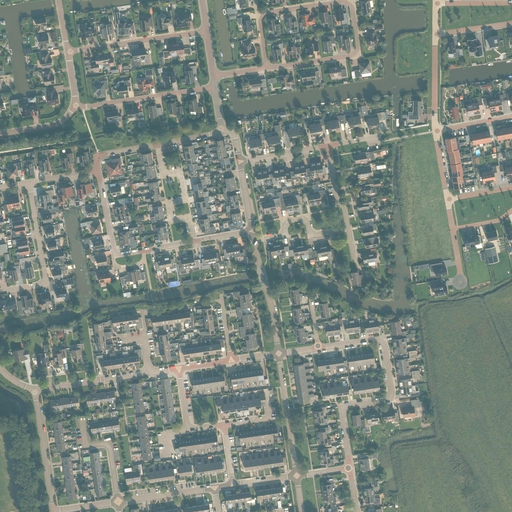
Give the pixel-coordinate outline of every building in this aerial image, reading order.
[(371,12),(372,11),(371,9),(370,8),(369,1),(361,2),(363,15),(371,14),(371,12)] [(337,21),(341,20),(342,24),(348,24),(346,13),(343,14),(342,10),(335,11),(337,21)] [(322,23),(327,22),(328,28),(333,27),(331,15),(328,15),(327,12),(320,13),(322,23)] [(186,14),(178,15),(178,19),(176,19),(177,24),(181,24),(181,26),(188,25),(188,21),(192,21),(190,13),(186,14)] [(302,22),(299,23),(300,31),(304,30),(303,26),(309,25),(309,24),(315,23),(314,17),(309,18),(308,15),(301,16),(302,22)] [(148,31),(150,30),(149,26),(153,26),(151,16),(145,17),(146,20),(141,21),(143,31),(147,31),(148,31)] [(163,29),(168,28),(167,26),(173,25),(172,18),(166,18),(166,17),(157,18),(158,29),(160,29),(160,30),(163,29)] [(244,32),(252,31),(250,20),(244,21),(244,17),(237,18),(238,24),(243,24),(244,32)] [(291,27),(292,33),(298,32),(297,25),(293,25),(292,17),(285,18),(287,28),(291,27)] [(38,32),(44,31),(43,26),(46,26),(45,18),(36,20),(37,27),(38,32)] [(274,34),(281,34),(279,26),(276,26),(275,19),(268,20),(270,30),(273,30),(274,34)] [(120,24),(119,25),(120,27),(120,28),(121,34),(121,35),(129,33),(128,33),(128,30),(134,29),(133,23),(127,24),(127,23),(126,20),(119,21),(120,24)] [(104,27),(101,28),(102,37),(108,37),(108,34),(114,33),(112,24),(104,25),(104,27)] [(82,37),(81,37),(82,40),(86,40),(86,37),(89,37),(88,34),(95,33),(94,26),(89,26),(89,27),(87,27),(87,26),(80,27),(82,37)] [(369,37),(366,37),(367,45),(377,43),(376,36),(375,36),(375,30),(368,31),(369,37)] [(339,43),(342,43),(343,49),(350,48),(349,39),(344,39),(343,35),(337,36),(339,43)] [(488,39),(484,39),(486,49),(490,49),(489,47),(498,46),(497,41),(503,41),(503,40),(498,41),(498,35),(491,36),(491,37),(488,38),(488,39)] [(41,50),(47,49),(46,44),(49,43),(48,36),(38,38),(39,45),(40,45),(41,50)] [(328,41),(323,42),(325,52),(323,52),(325,52),(332,51),(331,44),(335,43),(334,36),(327,37),(328,41)] [(470,39),(470,40),(467,40),(468,43),(467,44),(468,48),(469,48),(469,51),(469,52),(475,51),(475,56),(482,55),(481,46),(481,45),(477,46),(476,39),(473,39),(473,38),(470,39)] [(244,50),(243,50),(244,58),(256,57),(255,48),(252,49),(251,42),(243,43),(244,50)] [(454,42),(447,43),(448,53),(453,53),(454,58),(460,57),(460,56),(463,56),(462,49),(459,49),(455,49),(454,42)] [(179,43),(179,44),(176,44),(177,55),(187,53),(187,55),(191,54),(190,52),(194,51),(193,44),(189,44),(190,48),(186,48),(185,47),(183,48),(183,43),(179,43)] [(283,51),(282,43),(279,44),(279,49),(273,50),(275,59),(274,59),(274,60),(281,59),(281,58),(280,51),(283,51)] [(313,51),(315,50),(315,51),(319,50),(318,43),(312,44),(305,45),(307,55),(313,54),(313,51)] [(173,45),(173,44),(169,45),(170,51),(163,52),(164,58),(168,57),(168,56),(177,55),(176,44),(173,45)] [(297,47),(295,48),(295,46),(288,47),(289,57),(296,56),(296,53),(298,53),(301,53),(300,47),(297,47)] [(145,48),(139,49),(140,60),(146,59),(147,64),(150,63),(149,56),(146,57),(145,50),(145,48)] [(134,58),(130,59),(131,66),(135,65),(141,64),(140,60),(139,49),(132,50),(134,58)] [(42,60),(40,60),(42,67),(50,66),(52,66),(52,64),(53,63),(52,61),(52,60),(51,59),(49,59),(48,53),(41,54),(42,60)] [(104,55),(102,56),(103,64),(103,67),(108,67),(114,66),(113,58),(108,58),(108,55),(108,54),(105,54),(104,55)] [(92,61),(92,62),(93,71),(99,70),(99,65),(103,64),(102,56),(99,56),(98,55),(95,56),(96,56),(96,61),(92,61)] [(360,69),(354,70),(355,77),(360,77),(360,76),(362,76),(361,74),(366,73),(371,73),(370,68),(369,63),(359,64),(360,69)] [(185,71),(186,83),(188,82),(188,83),(190,83),(193,82),(194,81),(193,74),(197,74),(196,66),(188,67),(189,71),(185,71)] [(337,67),(334,68),(329,69),(330,76),(341,75),(341,77),(347,76),(346,69),(340,70),(340,67),(337,68),(337,67)] [(45,77),(44,78),(45,85),(55,83),(54,76),(51,77),(50,71),(44,71),(45,77)] [(315,84),(321,83),(319,76),(316,77),(315,71),(301,73),(303,81),(314,80),(315,84)] [(168,77),(164,77),(165,87),(172,86),(172,82),(176,81),(174,72),(167,73),(168,77)] [(289,85),(294,84),(293,78),(288,79),(288,75),(281,76),(282,87),(289,86),(289,85)] [(254,80),(250,80),(249,82),(250,84),(251,84),(251,88),(262,87),(262,88),(267,87),(265,79),(260,80),(260,79),(257,79),(255,78),(254,80)] [(139,80),(140,91),(148,90),(147,87),(153,86),(152,80),(146,81),(146,79),(139,80)] [(101,84),(94,85),(95,92),(98,92),(98,97),(105,96),(104,89),(108,89),(107,80),(101,81),(101,84)] [(118,82),(114,87),(117,89),(118,90),(119,94),(128,93),(127,87),(131,86),(130,80),(119,82),(118,82)] [(56,103),(59,103),(58,94),(55,95),(54,88),(46,89),(47,96),(48,104),(51,104),(51,105),(56,104),(56,103)] [(499,110),(502,109),(501,101),(505,101),(503,94),(498,95),(497,99),(494,100),(496,111),(499,110)] [(32,102),(32,105),(29,105),(29,104),(20,105),(20,106),(21,106),(21,107),(20,107),(20,108),(20,109),(20,110),(21,111),(22,116),(31,115),(30,112),(37,111),(36,104),(36,101),(35,101),(35,97),(28,98),(29,102),(32,102)] [(489,104),(490,111),(494,111),(496,111),(494,100),(491,100),(489,97),(484,98),(485,104),(489,104)] [(481,99),(475,100),(475,103),(472,104),(474,115),(476,114),(480,113),(478,106),(482,105),(481,99)] [(190,111),(195,110),(196,114),(203,113),(202,106),(198,107),(196,100),(189,101),(190,111)] [(422,101),(413,101),(413,112),(409,112),(409,119),(417,119),(417,115),(422,115),(422,110),(422,107),(422,101)] [(466,108),(468,116),(471,115),(472,115),(474,115),(472,104),(469,104),(467,101),(461,102),(463,108),(466,108)] [(170,114),(176,113),(176,112),(179,112),(179,113),(183,112),(182,106),(178,107),(176,108),(175,103),(168,104),(170,114)] [(162,108),(158,108),(158,109),(156,109),(156,106),(149,107),(150,117),(157,116),(157,115),(159,115),(163,114),(162,108)] [(368,114),(366,106),(361,107),(361,108),(362,112),(363,118),(364,122),(367,122),(368,128),(373,127),(372,118),(371,115),(370,116),(368,114)] [(457,107),(450,108),(450,112),(449,112),(450,115),(451,115),(452,119),(459,118),(457,107)] [(134,109),(127,110),(128,118),(137,116),(137,120),(143,119),(143,112),(139,113),(138,108),(134,109)] [(108,120),(119,119),(119,121),(122,120),(121,116),(118,117),(118,111),(106,113),(108,120)] [(361,125),(360,119),(363,118),(362,112),(356,113),(357,116),(353,117),(355,126),(361,125)] [(380,126),(379,120),(381,119),(382,120),(385,120),(384,112),(375,114),(375,117),(372,118),(373,127),(380,126)] [(344,115),(345,121),(349,121),(350,127),(355,126),(353,117),(350,117),(350,114),(344,115)] [(338,123),(343,122),(342,116),(335,117),(336,120),(332,121),(333,130),(340,129),(338,123)] [(333,130),(332,121),(329,121),(328,118),(322,119),(324,126),(327,125),(328,131),(333,130)] [(324,126),(322,119),(317,120),(318,123),(314,124),(316,133),(322,132),(321,126),(324,126)] [(305,122),(306,129),(309,128),(311,134),(316,133),(314,124),(311,125),(311,121),(305,122)] [(301,136),(300,130),(303,129),(302,123),(296,124),(293,124),(292,124),(294,137),(301,136)] [(285,132),(288,132),(289,138),(294,137),(292,124),(290,124),(289,125),(284,126),(285,132)] [(272,136),(274,145),(280,144),(279,138),(282,137),(280,125),(277,126),(277,128),(274,129),(276,135),(272,136)] [(508,141),(510,141),(510,138),(508,128),(502,129),(504,139),(507,138),(508,141)] [(489,145),(491,144),(489,131),(483,132),(485,142),(488,142),(489,145)] [(485,145),(485,142),(483,132),(477,134),(479,143),(482,143),(483,146),(485,145)] [(267,140),(268,146),(274,145),(272,136),(269,136),(268,133),(263,134),(264,141),(267,140)] [(264,141),(263,134),(258,135),(258,138),(254,139),(256,148),(262,147),(261,141),(264,141)] [(245,137),(246,144),(250,143),(251,149),(256,148),(254,139),(251,139),(251,137),(245,137)] [(460,145),(459,143),(446,145),(447,151),(448,151),(457,149),(457,146),(460,145)] [(197,144),(184,147),(184,149),(185,152),(194,151),(193,147),(197,147),(197,144)] [(83,156),(79,156),(77,157),(77,163),(80,162),(81,165),(87,164),(87,160),(91,159),(89,151),(83,153),(83,156)] [(364,153),(364,155),(355,156),(356,163),(364,162),(367,161),(366,159),(370,158),(369,152),(364,153)] [(68,154),(66,154),(66,158),(61,159),(63,169),(70,167),(69,163),(74,163),(72,153),(68,154)] [(451,163),(460,161),(460,157),(463,157),(462,155),(449,157),(451,163)] [(197,163),(200,162),(200,160),(196,160),(195,157),(195,156),(186,158),(186,159),(187,162),(186,162),(187,165),(189,164),(197,163)] [(107,170),(108,170),(121,168),(120,168),(119,165),(121,164),(122,164),(120,158),(111,160),(112,163),(107,164),(106,163),(107,170)] [(30,160),(30,164),(26,165),(27,175),(34,173),(33,165),(36,165),(35,159),(30,160)] [(48,164),(47,160),(45,160),(45,159),(44,159),(42,159),(42,160),(42,161),(40,161),(41,166),(40,166),(41,172),(50,171),(48,164)] [(22,169),(21,162),(14,164),(14,167),(7,168),(8,174),(8,179),(13,178),(12,177),(18,176),(17,170),(22,169)] [(321,174),(326,173),(328,173),(327,167),(325,167),(322,168),(321,162),(316,163),(317,172),(321,171),(321,174)] [(199,169),(203,168),(202,165),(198,166),(197,163),(189,164),(189,168),(189,171),(190,171),(190,170),(198,169),(199,169)] [(218,169),(218,171),(218,172),(219,171),(220,173),(223,173),(223,170),(231,169),(231,166),(230,167),(230,163),(221,164),(222,168),(218,169)] [(309,170),(310,176),(314,176),(314,173),(317,172),(316,163),(310,164),(311,170),(309,170)] [(508,168),(506,164),(501,165),(502,172),(506,171),(507,179),(511,177),(511,172),(511,167),(508,168)] [(300,166),(301,175),(305,174),(305,177),(310,176),(309,170),(306,171),(305,165),(300,166)] [(364,166),(364,168),(357,170),(359,178),(368,177),(367,169),(371,169),(370,165),(364,166)] [(295,173),(292,173),(290,174),(290,172),(289,172),(291,180),(298,179),(298,176),(301,175),(300,166),(294,167),(295,173)] [(497,172),(496,166),(491,167),(491,171),(487,171),(489,182),(495,181),(494,173),(497,172)] [(120,168),(121,168),(108,170),(107,170),(107,171),(109,177),(114,176),(115,179),(124,177),(123,171),(121,171),(120,168)] [(462,175),(463,174),(462,171),(465,170),(465,168),(452,170),(453,176),(462,175)] [(190,174),(190,176),(200,175),(200,177),(204,176),(204,174),(203,172),(199,172),(199,169),(198,169),(190,170),(190,171),(190,174)] [(290,183),(289,180),(291,180),(289,172),(285,173),(284,169),(279,170),(280,179),(284,178),(285,184),(290,183)] [(483,169),(478,170),(479,176),(482,175),(483,183),(489,182),(487,171),(484,172),(483,169)] [(143,176),(144,180),(146,180),(146,181),(152,180),(152,177),(157,176),(157,174),(156,174),(155,170),(147,172),(148,175),(143,176)] [(272,177),(271,176),(269,176),(268,170),(262,171),(264,181),(264,184),(268,183),(273,182),(272,177)] [(273,182),(273,183),(277,183),(277,180),(280,179),(279,170),(273,171),(274,177),(272,177),(273,182)] [(264,181),(262,171),(256,172),(258,178),(255,179),(256,186),(261,186),(260,181),(264,181)] [(220,174),(221,176),(222,181),(226,181),(226,184),(235,183),(234,179),(235,179),(234,176),(227,178),(227,175),(226,173),(220,174)] [(202,185),(206,184),(205,179),(205,177),(199,178),(199,180),(199,183),(193,184),(193,187),(194,187),(194,190),(203,189),(202,185)] [(373,180),(364,182),(365,186),(360,187),(361,192),(362,195),(371,193),(373,193),(374,192),(374,189),(373,188),(370,188),(370,186),(373,186),(374,187),(381,186),(380,180),(373,182),(373,180)] [(464,186),(463,183),(466,182),(466,180),(453,182),(454,188),(464,186)] [(117,184),(118,187),(111,189),(112,195),(122,193),(121,187),(126,186),(125,182),(117,184)] [(85,184),(87,193),(87,195),(89,195),(91,196),(96,195),(95,189),(92,189),(91,183),(85,184)] [(223,188),(224,192),(224,194),(230,193),(229,190),(236,188),(236,186),(235,186),(235,183),(226,184),(227,188),(223,188)] [(79,198),(84,197),(85,196),(87,195),(87,193),(85,184),(80,185),(81,191),(78,192),(79,198)] [(71,199),(76,198),(75,192),(72,193),(71,186),(66,187),(67,196),(71,196),(71,199)] [(64,197),(67,196),(66,187),(60,188),(62,195),(59,195),(60,201),(65,201),(64,197)] [(208,191),(203,192),(203,189),(194,190),(195,194),(194,194),(195,196),(202,195),(202,198),(209,197),(208,191)] [(45,191),(45,195),(39,196),(40,201),(52,199),(51,196),(54,194),(54,190),(45,191)] [(320,197),(324,197),(324,196),(326,195),(325,190),(323,190),(317,191),(317,194),(314,195),(315,204),(321,203),(320,197)] [(158,194),(158,193),(151,194),(150,195),(151,198),(146,199),(147,202),(160,199),(159,197),(158,194)] [(237,194),(230,195),(230,193),(224,194),(225,199),(229,198),(230,202),(238,200),(237,197),(238,197),(237,194)] [(304,200),(309,200),(310,205),(315,204),(314,195),(310,196),(310,193),(303,194),(304,200)] [(295,195),(295,197),(296,201),(291,201),(293,211),(299,209),(298,204),(301,203),(300,197),(299,197),(299,195),(295,195)] [(7,203),(4,205),(5,212),(9,211),(8,209),(14,208),(12,197),(6,198),(7,203)] [(203,200),(196,202),(196,204),(197,204),(198,208),(206,206),(205,203),(209,202),(209,197),(202,198),(203,200)] [(275,207),(281,206),(281,205),(279,198),(272,200),(273,203),(268,203),(270,213),(276,212),(275,207)] [(41,207),(47,206),(47,209),(48,208),(54,208),(53,204),(52,199),(40,201),(41,207)] [(283,200),(284,206),(287,205),(288,212),(293,211),(291,201),(288,202),(288,199),(283,200)] [(364,200),(365,203),(358,204),(359,210),(369,208),(368,205),(372,204),(371,199),(364,200)] [(238,200),(230,202),(230,205),(226,206),(227,212),(233,211),(233,207),(240,206),(239,204),(238,200)] [(259,202),(260,208),(264,208),(265,214),(270,213),(268,203),(265,204),(265,201),(259,202)] [(114,208),(115,211),(116,212),(116,214),(125,212),(124,208),(127,208),(126,202),(119,204),(120,207),(115,207),(115,208),(114,208)] [(155,203),(149,205),(150,210),(154,209),(155,213),(163,211),(162,208),(163,208),(162,205),(155,206),(155,203)] [(98,214),(97,207),(89,208),(89,205),(82,206),(83,211),(84,212),(87,211),(88,216),(94,215),(94,217),(97,216),(98,215),(98,214)] [(198,212),(198,214),(205,213),(205,216),(212,215),(211,209),(207,210),(206,206),(198,208),(198,212)] [(43,216),(44,222),(53,221),(52,215),(56,214),(56,211),(49,212),(49,215),(43,216)] [(151,217),(152,223),(158,221),(158,219),(165,217),(164,215),(163,211),(155,213),(155,216),(151,217)] [(233,211),(227,212),(228,217),(232,216),(233,220),(241,218),(240,214),(241,214),(241,212),(234,213),(233,211)] [(367,215),(361,217),(362,223),(375,220),(373,211),(367,212),(367,215)] [(123,222),(130,221),(129,216),(126,216),(125,212),(116,214),(117,216),(116,217),(117,220),(118,220),(122,220),(123,222)] [(206,218),(199,219),(200,222),(201,226),(209,224),(208,220),(213,220),(212,215),(205,216),(206,218)] [(17,218),(11,219),(11,222),(14,222),(15,228),(25,226),(24,220),(17,221),(17,218)] [(229,224),(230,229),(241,227),(241,224),(243,224),(242,221),(242,222),(241,218),(233,220),(233,223),(229,224)] [(92,234),(102,232),(100,223),(94,224),(93,221),(86,222),(87,228),(91,227),(92,234)] [(55,235),(54,231),(59,230),(58,224),(51,226),(52,229),(45,230),(46,236),(51,235),(55,235)] [(159,224),(152,225),(153,231),(158,230),(158,233),(167,232),(166,228),(167,228),(166,225),(159,227),(159,224)] [(201,229),(201,232),(204,231),(204,234),(215,232),(214,227),(210,227),(209,224),(201,226),(201,229)] [(369,225),(369,228),(363,229),(364,235),(373,234),(373,231),(376,230),(375,224),(369,225)] [(16,230),(13,231),(13,234),(14,237),(20,236),(19,233),(26,232),(25,226),(15,228),(16,230)] [(130,237),(129,233),(133,233),(132,231),(119,233),(120,239),(130,237)] [(498,239),(496,231),(485,234),(487,241),(498,239)] [(155,238),(156,243),(162,242),(161,239),(168,238),(168,235),(167,235),(167,232),(158,233),(159,237),(155,238)] [(481,243),(479,235),(478,236),(477,235),(473,236),(473,235),(468,236),(468,237),(464,238),(465,247),(470,246),(470,247),(475,246),(475,245),(479,244),(479,243),(481,243)] [(138,246),(137,240),(134,240),(134,236),(130,237),(120,239),(121,245),(130,243),(131,247),(136,246),(138,246)] [(365,242),(366,248),(376,247),(376,244),(378,243),(377,237),(368,238),(368,241),(365,242)] [(54,242),(47,243),(49,250),(54,249),(54,253),(61,252),(60,248),(59,248),(58,244),(60,244),(60,238),(54,239),(54,242)] [(21,242),(20,239),(12,240),(13,245),(14,246),(18,245),(19,248),(29,247),(28,241),(21,242)] [(90,245),(94,245),(95,249),(104,247),(103,240),(97,242),(96,239),(89,240),(90,245)] [(238,256),(244,255),(247,255),(246,249),(243,249),(243,248),(239,249),(238,243),(232,245),(234,254),(238,253),(238,256)] [(276,245),(278,254),(285,253),(285,257),(290,257),(289,250),(288,246),(283,247),(283,244),(276,245)] [(307,249),(306,244),(299,246),(301,255),(308,254),(309,258),(313,257),(312,251),(312,248),(307,249)] [(224,252),(225,259),(231,258),(230,255),(234,254),(232,245),(226,246),(227,251),(224,252)] [(267,251),(269,258),(272,257),(272,255),(278,254),(276,245),(270,246),(271,250),(267,251)] [(330,250),(330,245),(323,246),(325,256),(331,255),(332,257),(335,256),(334,249),(330,250)] [(301,255),(299,246),(294,247),(294,249),(289,250),(290,257),(295,256),(301,255)] [(325,256),(323,246),(317,247),(317,250),(312,251),(313,257),(318,256),(319,260),(326,259),(325,256)] [(24,257),(23,254),(30,253),(29,247),(19,248),(19,252),(16,252),(17,258),(24,257)] [(495,247),(485,249),(489,264),(495,262),(494,259),(497,258),(495,247)] [(371,254),(363,255),(364,263),(364,262),(368,262),(369,265),(370,266),(375,265),(374,261),(377,260),(376,255),(377,255),(376,249),(370,250),(371,254)] [(216,263),(221,262),(220,256),(217,256),(216,250),(210,252),(211,261),(215,260),(216,263)] [(62,258),(64,258),(63,255),(65,255),(65,252),(63,252),(54,253),(55,256),(50,257),(51,264),(55,263),(56,265),(63,263),(62,258)] [(209,264),(209,265),(208,262),(211,261),(210,252),(204,253),(205,258),(201,259),(202,263),(201,263),(202,270),(210,268),(209,264)] [(98,265),(107,264),(106,257),(99,258),(99,255),(92,256),(93,262),(97,261),(98,265)] [(189,265),(192,265),(193,267),(199,267),(197,260),(194,260),(193,255),(187,256),(189,265)] [(170,269),(176,267),(174,261),(171,261),(170,256),(164,257),(165,266),(169,266),(170,269)] [(189,265),(187,256),(181,257),(182,263),(179,263),(180,270),(190,268),(189,265)] [(28,257),(19,259),(20,264),(22,263),(23,268),(25,268),(27,278),(31,277),(32,278),(32,277),(34,277),(32,267),(30,267),(29,265),(30,265),(29,261),(28,257)] [(158,258),(159,264),(156,264),(157,271),(158,275),(161,274),(160,270),(163,270),(162,267),(165,266),(164,257),(158,258)] [(447,275),(446,267),(442,268),(441,263),(429,265),(431,272),(435,271),(436,277),(447,275)] [(9,271),(10,281),(18,280),(17,273),(20,273),(19,266),(14,267),(14,270),(9,271)] [(66,270),(65,266),(58,267),(59,271),(52,272),(53,278),(62,277),(63,276),(65,274),(65,273),(67,273),(66,269),(66,270)] [(111,280),(109,273),(106,273),(106,270),(97,272),(97,275),(99,275),(100,282),(111,280)] [(138,283),(138,280),(141,279),(141,280),(145,279),(143,272),(140,273),(139,270),(133,271),(136,284),(138,283)] [(126,282),(133,281),(133,284),(136,284),(133,271),(127,272),(128,275),(125,276),(126,282)] [(362,275),(362,277),(359,278),(358,272),(349,273),(350,278),(351,278),(352,284),(357,283),(358,286),(364,285),(362,275)] [(58,290),(56,291),(57,297),(67,296),(66,289),(65,289),(64,283),(65,283),(65,285),(74,284),(73,278),(56,281),(57,284),(58,290)] [(447,294),(446,286),(442,287),(442,283),(431,284),(432,291),(434,291),(435,296),(447,294)] [(299,294),(298,289),(291,290),(291,294),(290,294),(291,298),(302,296),(302,294),(299,294)] [(240,291),(234,292),(235,297),(239,297),(240,302),(250,300),(249,294),(241,295),(240,291)] [(45,301),(51,300),(50,294),(44,295),(44,293),(37,294),(39,304),(46,303),(45,301)] [(33,299),(30,299),(28,300),(27,296),(21,297),(23,306),(29,305),(29,307),(34,306),(33,299)] [(293,305),(300,304),(300,299),(303,298),(302,296),(291,298),(291,302),(292,302),(293,305)] [(3,299),(0,299),(0,310),(6,309),(6,311),(17,309),(15,300),(10,301),(8,302),(8,299),(3,300),(3,299)] [(250,311),(249,307),(251,307),(250,300),(240,302),(241,307),(236,307),(237,312),(243,311),(244,315),(252,313),(251,311),(250,311)] [(328,308),(327,303),(319,304),(320,307),(319,307),(320,311),(331,309),(331,308),(331,307),(328,308)] [(302,313),(301,308),(293,309),(294,313),(293,313),(293,317),(305,315),(305,313),(302,313)] [(320,315),(321,315),(322,318),(329,317),(329,312),(332,312),(331,309),(320,311),(320,315)] [(243,321),(253,320),(252,314),(252,313),(244,315),(243,311),(237,312),(238,317),(242,317),(243,321)] [(185,324),(188,323),(189,328),(194,328),(193,322),(194,322),(193,312),(190,313),(190,312),(183,313),(184,321),(185,324)] [(137,329),(137,331),(140,331),(139,328),(143,328),(141,317),(138,318),(138,314),(131,315),(132,323),(136,323),(137,329)] [(171,315),(172,323),(175,322),(176,328),(179,328),(177,314),(171,315)] [(198,320),(199,322),(213,320),(212,314),(204,315),(204,319),(198,320)] [(164,332),(167,331),(166,330),(164,315),(158,316),(159,325),(163,324),(164,332)] [(294,321),(295,321),(295,324),(303,323),(302,318),(305,317),(309,317),(309,315),(305,315),(293,317),(294,321)] [(127,330),(125,316),(119,317),(120,325),(124,325),(124,330),(125,333),(128,333),(127,330)] [(114,332),(117,332),(116,326),(120,325),(119,317),(112,318),(113,320),(110,320),(111,325),(113,325),(114,332)] [(103,325),(108,325),(109,326),(111,325),(110,320),(108,321),(108,322),(94,324),(95,330),(103,329),(103,325)] [(253,320),(243,321),(244,327),(239,328),(240,332),(246,331),(246,328),(254,327),(253,320)] [(379,322),(374,323),(374,320),(371,321),(373,332),(377,332),(377,331),(380,330),(379,322)] [(345,325),(346,333),(349,332),(349,333),(353,333),(351,321),(349,321),(350,324),(345,325)] [(357,331),(360,331),(359,323),(354,324),(354,321),(351,321),(353,333),(357,332),(357,331)] [(365,325),(366,332),(369,332),(369,333),(373,332),(371,321),(369,321),(370,324),(365,325)] [(402,332),(400,322),(390,323),(392,334),(396,333),(397,337),(405,335),(405,331),(402,332)] [(338,334),(341,334),(340,326),(335,326),(334,323),(332,324),(334,335),(338,335),(338,334)] [(326,328),(327,336),(330,335),(330,336),(334,335),(332,324),(330,324),(331,327),(326,328)] [(200,332),(201,335),(215,333),(214,327),(206,328),(206,331),(200,332)] [(305,333),(304,328),(296,329),(297,332),(295,332),(296,336),(308,334),(308,332),(305,333)] [(173,331),(167,332),(167,334),(159,335),(160,342),(168,341),(168,337),(174,336),(173,333),(173,331)] [(246,331),(240,332),(241,337),(245,336),(246,341),(256,340),(255,333),(247,335),(246,331)] [(97,343),(105,342),(105,338),(111,337),(110,334),(96,337),(97,343)] [(297,340),(298,340),(298,343),(303,343),(303,345),(309,344),(309,342),(306,342),(305,337),(308,337),(308,334),(296,336),(297,340)] [(394,347),(405,345),(404,338),(393,340),(394,347)] [(211,345),(210,339),(207,340),(209,354),(216,353),(214,345),(211,345)] [(223,339),(217,340),(218,344),(214,345),(216,353),(222,352),(221,347),(224,347),(223,339)] [(242,347),(243,352),(249,351),(249,350),(251,350),(255,350),(256,349),(256,347),(257,346),(256,340),(246,341),(247,347),(242,347)] [(197,341),(195,341),(195,342),(197,356),(203,355),(202,346),(198,347),(197,341)] [(114,348),(113,344),(106,345),(105,342),(97,343),(98,349),(105,348),(105,350),(114,348)] [(74,362),(82,361),(81,351),(84,350),(83,343),(77,344),(78,349),(72,350),(73,356),(74,355),(74,362)] [(179,344),(180,351),(183,351),(184,358),(191,357),(189,348),(186,349),(185,343),(179,344)] [(44,351),(44,353),(36,355),(38,367),(46,366),(46,363),(49,362),(47,351),(47,345),(43,346),(44,351)] [(405,345),(394,347),(395,354),(406,352),(405,345)] [(127,351),(126,346),(124,347),(127,366),(133,365),(132,357),(128,357),(127,351)] [(162,354),(170,353),(170,349),(176,349),(175,346),(161,348),(162,354)] [(13,351),(16,362),(27,359),(30,358),(28,348),(13,351)] [(59,350),(59,353),(54,354),(55,365),(63,364),(62,357),(67,357),(65,349),(59,350)] [(139,356),(142,356),(141,349),(135,350),(136,356),(132,357),(133,365),(140,364),(139,356)] [(112,354),(115,368),(121,367),(120,358),(116,359),(115,353),(114,350),(112,350),(112,354)] [(375,363),(373,353),(367,354),(368,364),(370,363),(373,363),(374,368),(377,368),(376,362),(375,363)] [(370,368),(370,363),(368,364),(367,354),(360,355),(362,365),(363,365),(367,364),(368,369),(370,368)] [(103,361),(102,355),(96,356),(97,363),(101,362),(102,370),(108,369),(107,360),(103,361)] [(364,369),(363,365),(362,365),(360,355),(354,356),(356,366),(357,365),(361,365),(361,370),(364,369)] [(349,367),(354,366),(355,371),(357,370),(357,365),(356,366),(354,356),(348,357),(349,367)] [(343,357),(336,358),(337,360),(338,368),(339,368),(343,368),(344,372),(346,372),(346,370),(347,370),(346,361),(343,361),(343,357)] [(340,373),(339,368),(338,368),(337,360),(336,358),(330,359),(332,369),(333,369),(337,369),(337,373),(340,373)] [(397,367),(408,365),(407,358),(396,360),(397,367)] [(331,374),(334,374),(333,369),(332,369),(330,359),(324,360),(325,370),(326,370),(330,369),(331,374)] [(319,371),(324,370),(325,375),(327,375),(326,370),(325,370),(324,360),(317,361),(319,371)] [(309,362),(303,363),(303,364),(294,366),(295,371),(305,369),(304,365),(309,365),(309,362)] [(410,373),(408,365),(397,367),(398,374),(410,373)] [(305,369),(295,371),(296,377),(306,376),(306,375),(305,372),(310,371),(310,368),(305,369)] [(263,385),(266,384),(265,379),(264,379),(263,370),(256,371),(258,380),(259,380),(263,380),(263,385)] [(251,381),(253,381),(256,381),(257,386),(260,385),(259,380),(258,380),(256,371),(250,372),(251,381)] [(246,382),(250,382),(251,387),(253,386),(253,381),(251,381),(250,372),(243,373),(245,382),(246,382)] [(237,373),(230,374),(231,377),(228,378),(229,390),(233,389),(232,384),(237,384),(238,389),(239,388),(240,392),(241,391),(241,388),(240,383),(239,383),(237,373)] [(239,383),(240,383),(244,383),(244,388),(247,387),(246,382),(245,382),(243,373),(237,373),(239,383)] [(225,391),(227,390),(227,385),(226,385),(224,375),(218,376),(219,386),(220,386),(224,385),(225,391)] [(307,383),(307,382),(306,378),(311,377),(311,375),(306,375),(306,376),(296,377),(297,384),(307,383)] [(211,377),(213,387),(214,387),(218,386),(219,391),(221,391),(220,386),(219,386),(218,376),(211,377)] [(380,390),(378,380),(373,381),(372,376),(370,377),(371,382),(372,381),(373,391),(380,390)] [(215,392),(214,387),(213,387),(211,377),(205,378),(206,388),(208,388),(212,387),(212,392),(215,392)] [(371,382),(367,382),(366,377),(364,378),(364,383),(366,382),(367,392),(373,391),(372,381),(371,382)] [(208,388),(206,388),(205,378),(199,379),(200,389),(202,389),(205,388),(206,393),(209,393),(208,388)] [(366,382),(364,383),(361,383),(360,378),(357,379),(358,383),(359,383),(361,393),(367,392),(366,382)] [(400,387),(412,386),(410,378),(399,380),(400,387)] [(169,379),(161,380),(161,385),(158,385),(159,387),(171,386),(170,382),(169,382),(169,379)] [(194,390),(199,389),(200,394),(202,394),(202,389),(200,389),(199,379),(192,380),(194,390)] [(351,380),(352,385),(353,384),(354,394),(361,393),(359,383),(358,383),(354,384),(354,379),(351,380)] [(308,388),(307,384),(312,384),(312,381),(307,382),(307,383),(297,384),(298,391),(308,389),(308,388)] [(348,385),(343,386),(342,381),(340,381),(340,386),(342,386),(343,396),(350,395),(348,385)] [(340,386),(337,387),(336,382),(333,382),(334,387),(335,387),(337,397),(343,396),(342,386),(340,386)] [(140,383),(132,384),(132,388),(133,388),(133,391),(141,390),(140,383)] [(335,387),(334,387),(330,388),(330,383),(327,383),(328,388),(329,388),(330,398),(337,397),(335,387)] [(321,384),(322,389),(323,389),(324,399),(330,398),(329,388),(328,388),(324,389),(323,384),(321,384)] [(163,394),(171,393),(170,390),(171,390),(171,386),(159,387),(159,390),(162,389),(163,394)] [(413,393),(412,386),(400,387),(401,394),(413,393)] [(309,395),(308,390),(313,390),(313,387),(308,388),(308,389),(298,391),(299,397),(309,396),(309,395)] [(134,394),(133,394),(134,398),(143,397),(141,390),(133,391),(134,394)] [(114,391),(110,392),(107,393),(108,401),(116,400),(114,391)] [(93,395),(94,403),(101,402),(100,393),(96,394),(96,395),(93,395)] [(100,393),(101,402),(108,401),(107,393),(104,393),(100,393)] [(161,402),(173,400),(172,396),(171,396),(171,393),(163,394),(163,399),(160,400),(161,402)] [(261,402),(263,402),(265,401),(264,393),(259,393),(260,398),(255,399),(254,394),(251,395),(252,399),(253,399),(255,409),(261,408),(261,402)] [(309,396),(299,397),(300,404),(310,402),(309,397),(314,396),(314,394),(309,395),(309,396)] [(90,395),(86,395),(87,404),(94,403),(93,395),(90,395)] [(252,399),(248,399),(248,395),(245,395),(246,400),(247,400),(249,410),(255,409),(253,399),(252,399)] [(78,396),(74,397),(74,398),(71,398),(72,406),(79,405),(78,396)] [(249,410),(247,400),(246,400),(242,400),(241,396),(239,396),(239,401),(241,401),(242,411),(249,410)] [(134,402),(135,402),(135,405),(144,404),(143,402),(143,397),(134,398),(134,402)] [(239,401),(236,401),(235,397),(233,397),(233,402),(234,402),(236,412),(242,411),(241,401),(239,401)] [(65,407),(64,398),(59,399),(59,400),(57,400),(58,408),(65,407)] [(72,406),(71,398),(68,398),(64,398),(65,407),(72,406)] [(233,402),(229,402),(229,398),(226,398),(227,403),(228,402),(230,413),(236,412),(234,402),(233,402)] [(228,402),(227,403),(223,403),(223,399),(216,400),(217,408),(222,407),(223,414),(230,413),(228,402)] [(53,401),(53,400),(49,401),(51,409),(58,408),(57,400),(53,401)] [(165,408),(173,407),(172,404),(173,404),(173,400),(161,402),(161,404),(164,403),(165,408)] [(403,408),(404,418),(414,417),(414,416),(417,416),(416,408),(421,407),(420,403),(411,404),(412,408),(403,409),(403,408)] [(135,408),(136,413),(145,411),(144,406),(144,404),(135,405),(136,408),(135,408)] [(166,413),(162,414),(163,416),(175,414),(174,410),(173,410),(173,407),(165,408),(166,413)] [(326,412),(325,407),(319,408),(319,410),(318,410),(318,411),(313,412),(314,417),(323,416),(323,413),(326,412)] [(394,415),(393,410),(383,411),(385,420),(395,419),(395,422),(399,421),(398,414),(394,415)] [(364,419),(364,420),(365,426),(369,426),(369,422),(378,421),(377,412),(367,413),(368,418),(364,419)] [(175,421),(174,418),(175,418),(175,414),(163,416),(163,418),(166,418),(167,422),(175,421)] [(365,426),(364,420),(360,421),(359,415),(352,416),(354,426),(360,425),(360,427),(365,426)] [(145,416),(137,418),(137,422),(138,422),(138,425),(146,424),(145,416)] [(328,424),(327,419),(324,419),(323,416),(314,417),(315,423),(319,422),(319,423),(321,423),(322,425),(328,424)] [(62,421),(53,423),(53,427),(54,427),(54,430),(63,429),(62,421)] [(116,430),(120,430),(119,421),(112,422),(113,430),(116,429),(116,430)] [(110,430),(113,430),(112,422),(105,423),(106,432),(110,431),(110,430)] [(102,432),(106,432),(105,423),(97,424),(99,432),(102,432)] [(88,425),(88,427),(91,427),(91,434),(96,433),(95,432),(99,432),(97,424),(90,425),(88,425)] [(139,428),(138,428),(139,432),(147,431),(146,424),(138,425),(139,428)] [(270,428),(272,438),(273,438),(277,438),(278,443),(280,442),(280,437),(278,437),(277,427),(270,428)] [(322,430),(320,431),(321,432),(316,432),(317,438),(326,436),(326,433),(329,433),(328,427),(322,428),(322,430)] [(274,443),(273,438),(272,438),(270,428),(264,429),(266,439),(267,439),(271,438),(271,443),(274,443)] [(55,433),(54,433),(55,437),(64,436),(63,429),(54,430),(55,433)] [(267,444),(267,439),(266,439),(264,429),(258,430),(259,440),(260,440),(264,439),(265,444),(267,444)] [(259,445),(261,445),(260,440),(259,440),(258,430),(252,431),(253,441),(254,441),(258,440),(259,445)] [(139,436),(140,436),(140,439),(148,438),(147,431),(139,432),(139,436)] [(255,446),(254,441),(253,441),(252,431),(245,432),(247,442),(248,442),(251,441),(252,446),(255,446)] [(240,443),(245,442),(246,447),(249,447),(248,442),(247,442),(245,432),(239,433),(240,443)] [(55,441),(56,441),(56,444),(65,443),(64,436),(55,437),(55,441)] [(217,436),(210,437),(212,447),(211,447),(211,452),(214,452),(213,447),(217,446),(218,451),(220,451),(219,446),(218,446),(217,436)] [(324,443),(324,445),(325,445),(330,444),(331,444),(330,439),(327,439),(326,436),(317,438),(318,443),(322,442),(322,443),(324,443)] [(141,442),(140,442),(141,446),(150,445),(148,438),(140,439),(141,442)] [(208,453),(207,448),(206,448),(204,438),(198,439),(199,449),(201,449),(204,448),(205,453),(208,453)] [(201,454),(201,449),(199,449),(198,439),(191,440),(193,450),(194,449),(198,449),(199,454),(201,454)] [(195,454),(194,449),(193,450),(191,440),(185,441),(187,451),(188,450),(192,450),(193,455),(195,454)] [(180,452),(185,451),(186,456),(189,455),(188,450),(187,451),(185,441),(179,442),(180,452)] [(56,447),(57,451),(66,450),(65,443),(56,444),(57,447),(56,447)] [(141,450),(142,450),(142,453),(151,452),(150,445),(141,446),(141,450)] [(325,451),(323,451),(324,452),(319,453),(320,458),(329,457),(329,454),(332,453),(331,447),(325,449),(325,451)] [(276,451),(274,451),(274,456),(276,456),(277,466),(284,465),(282,455),(277,456),(276,451)] [(99,456),(100,456),(99,452),(90,453),(91,461),(99,459),(99,456)] [(142,456),(143,460),(152,459),(151,452),(142,453),(143,456),(142,456)] [(276,456),(274,456),(271,457),(270,452),(267,452),(268,457),(269,457),(271,467),(277,466),(276,456)] [(373,458),(376,457),(376,454),(377,454),(377,452),(372,453),(372,454),(365,455),(366,459),(359,460),(360,470),(370,469),(369,459),(373,458)] [(255,459),(257,459),(258,468),(264,468),(263,458),(262,458),(258,458),(258,453),(255,454),(255,459)] [(269,457),(268,457),(264,457),(264,453),(261,453),(262,458),(263,458),(264,468),(271,467),(269,457)] [(255,459),(252,459),(251,454),(249,455),(249,460),(250,459),(252,469),(258,468),(257,459),(255,459)] [(242,456),(243,461),(244,461),(245,470),(252,469),(250,459),(249,460),(245,460),(245,455),(242,456)] [(71,456),(62,458),(62,462),(63,462),(64,465),(72,464),(71,456)] [(222,462),(217,462),(216,457),(213,458),(214,463),(215,463),(217,472),(223,471),(222,462)] [(325,463),(327,463),(328,465),(334,464),(333,459),(330,460),(329,457),(320,458),(321,463),(325,463)] [(215,463),(214,463),(210,463),(210,458),(208,458),(207,459),(208,464),(209,464),(210,473),(217,472),(215,463)] [(92,468),(101,466),(100,462),(100,463),(99,459),(91,461),(92,468)] [(209,464),(208,464),(204,464),(203,459),(201,460),(201,465),(203,464),(204,474),(210,473),(209,464)] [(185,475),(192,474),(191,464),(186,465),(185,460),(183,460),(183,465),(184,465),(185,475)] [(195,461),(195,466),(196,466),(198,475),(204,474),(203,464),(201,465),(198,465),(197,460),(195,461)] [(176,461),(177,466),(178,466),(180,476),(185,475),(184,465),(183,465),(180,466),(179,461),(176,461)] [(64,468),(63,468),(64,472),(73,471),(72,464),(64,465),(64,468)] [(167,470),(166,470),(162,470),(161,465),(159,466),(160,471),(161,471),(162,480),(169,479),(167,470)] [(165,465),(166,470),(167,470),(169,479),(175,479),(174,469),(168,470),(168,465),(165,465)] [(93,475),(101,474),(101,471),(102,471),(101,466),(92,468),(93,475)] [(161,471),(160,471),(156,471),(155,466),(153,467),(153,472),(154,472),(156,481),(162,480),(161,471)] [(146,468),(147,473),(148,473),(149,482),(156,481),(154,472),(153,472),(149,472),(149,467),(146,468)] [(64,476),(65,476),(66,479),(74,478),(73,471),(64,472),(64,476)] [(139,473),(132,474),(134,483),(141,482),(139,473)] [(94,482),(103,481),(103,477),(102,477),(101,474),(93,475),(94,482)] [(134,483),(132,474),(125,475),(126,484),(134,483)] [(66,482),(65,482),(66,486),(75,485),(74,478),(66,479),(66,482)] [(333,480),(326,481),(327,485),(321,485),(322,493),(333,491),(332,486),(334,486),(333,480)] [(375,484),(371,484),(372,488),(363,489),(364,496),(374,494),(373,490),(378,489),(378,484),(379,483),(378,480),(374,481),(375,484)] [(95,489),(104,488),(103,485),(104,485),(103,481),(94,482),(95,489)] [(67,490),(68,493),(76,492),(75,485),(66,486),(67,490)] [(105,495),(105,491),(104,491),(104,488),(95,489),(96,496),(105,495)] [(327,500),(329,500),(330,502),(330,503),(336,502),(336,497),(333,497),(333,491),(322,493),(324,500),(327,500)] [(68,496),(68,500),(77,499),(76,492),(68,493),(68,496)] [(374,501),(374,505),(380,504),(379,498),(375,499),(374,494),(364,496),(365,502),(374,501)]
